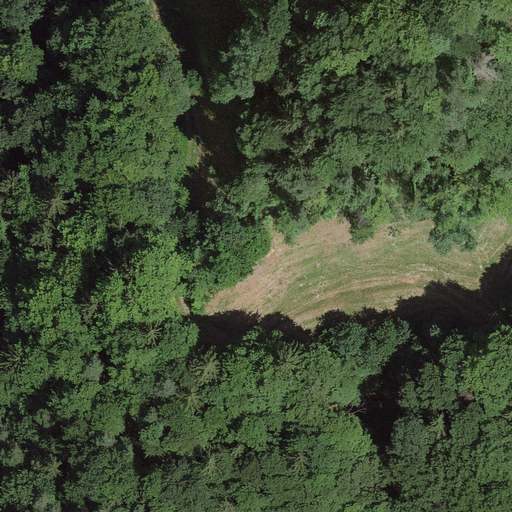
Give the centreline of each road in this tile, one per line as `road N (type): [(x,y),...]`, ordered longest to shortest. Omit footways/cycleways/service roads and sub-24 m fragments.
road 1 (track): [(151,0),(163,53),(153,213),(115,296),(137,441),(165,456),(221,437),(291,432),(381,399),(441,416),(498,470),(511,473)]
road 2 (track): [(163,53),(196,123),(174,285),(195,327),(247,336),(339,297),(425,282),(511,331)]
